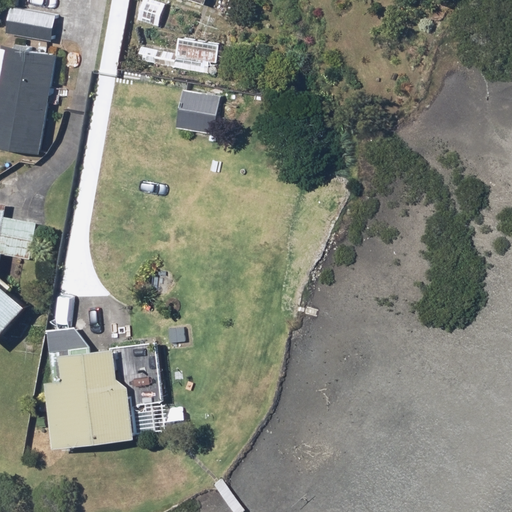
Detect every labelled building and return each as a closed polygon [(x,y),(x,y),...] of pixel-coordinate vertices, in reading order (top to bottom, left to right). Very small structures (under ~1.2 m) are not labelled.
[(14,4),(9,32),(59,40),(64,12),(14,4)] [(146,43),(143,58),(224,72),(229,43),(179,34),(176,48),(146,43)] [(0,146),(50,155),(67,51),(0,39),(0,85),(7,87),(0,129),(0,146)] [(230,96),(190,87),(181,125),(221,134),(230,96)] [(13,210),(0,207),(0,333),(11,342),(45,301),(11,273),(14,253),(39,258),(45,221),(12,215),(13,210)] [(172,342),(61,349),(67,442),(178,435),(172,342)]
